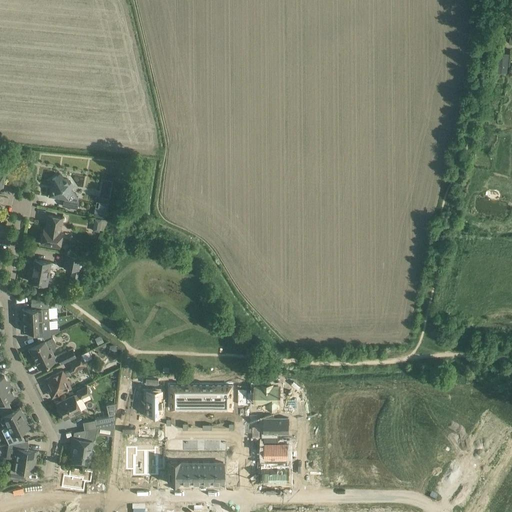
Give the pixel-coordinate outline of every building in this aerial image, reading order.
[(509,55),(498,53),(498,65),(508,66),(509,55)] [(77,199),(77,197),(71,188),(74,186),(69,179),(63,178),(58,172),(60,175),(49,182),(51,184),(49,196),(64,199),(62,206),(76,209),(78,199),(77,199)] [(103,218),(104,210),(94,208),(93,216),(103,218)] [(40,244),(59,247),(62,231),(60,230),(62,217),(48,215),(45,233),(42,233),(40,244)] [(94,218),(93,226),(100,227),(100,230),(103,231),(108,220),(101,219),(94,218)] [(80,256),(66,254),(64,267),(78,270),(80,256)] [(50,262),(34,259),(32,272),(30,271),(28,281),(46,284),(50,262)] [(49,319),(48,302),(35,302),(36,308),(22,309),(22,320),(49,319)] [(49,319),(22,320),(23,331),(37,331),(37,337),(50,336),(55,333),(55,329),(49,329),(49,319)] [(100,336),(94,339),(97,345),(103,343),(100,336)] [(55,342),(52,337),(29,349),(38,368),(56,360),(52,353),(53,352),(55,348),(56,346),(56,344),(55,342)] [(71,349),(57,356),(61,363),(75,356),(71,349)] [(74,372),(78,370),(77,369),(86,365),(81,354),(68,360),(74,372)] [(53,376),(44,380),(52,396),(68,389),(64,380),(66,379),(65,377),(70,374),(68,371),(63,372),(62,372),(62,371),(53,376)] [(0,390),(11,385),(10,383),(7,382),(4,376),(0,377),(0,390)] [(238,388),(238,404),(250,404),(250,402),(255,402),(268,402),(268,399),(278,399),(278,402),(279,402),(279,386),(272,386),(272,384),(270,384),(269,384),(269,385),(265,385),(265,384),(262,384),(262,386),(255,386),(255,391),(247,391),(247,388),(238,388)] [(12,387),(11,385),(0,390),(0,402),(14,396),(11,390),(12,387)] [(91,393),(87,385),(76,390),(77,393),(55,403),(63,420),(81,411),(76,400),(80,398),(80,399),(91,393)] [(170,385),(170,409),(182,409),(182,385),(170,385)] [(182,385),(182,409),(195,409),(195,385),(182,385)] [(195,385),(195,409),(207,409),(207,385),(195,385)] [(207,385),(207,409),(219,409),(219,385),(207,385)] [(219,385),(219,409),(232,409),(232,385),(219,385)] [(145,404),(145,405),(146,405),(146,414),(162,414),(162,405),(162,404),(162,400),(162,398),(162,397),(162,393),(162,390),(146,390),(146,399),(145,399),(146,399),(146,404),(145,404)] [(10,407),(0,412),(2,416),(1,417),(2,418),(1,419),(0,420),(0,422),(2,425),(5,427),(6,426),(24,417),(20,408),(12,411),(10,407)] [(114,424),(115,414),(94,418),(96,427),(114,424)] [(253,436),(253,437),(264,437),(278,437),(278,431),(287,431),(287,425),(288,425),(288,418),(274,418),(274,415),(265,415),(265,418),(260,418),(260,428),(262,428),(262,436),(253,436)] [(6,427),(1,429),(8,444),(28,440),(25,441),(20,432),(29,428),(24,417),(6,426),(6,427)] [(96,427),(86,429),(85,439),(73,437),(71,447),(73,448),(71,460),(89,463),(91,462),(92,461),(94,459),(95,457),(95,455),(95,453),(95,451),(94,450),(91,448),(92,440),(94,439),(96,427)] [(138,429),(138,437),(155,438),(155,429),(138,429)] [(264,437),(264,457),(271,457),(272,457),(275,457),(288,457),(288,443),(278,443),(278,437),(264,437)] [(28,440),(8,444),(6,457),(15,459),(34,462),(36,451),(27,450),(28,444),(28,440)] [(126,448),(126,470),(134,470),(134,476),(146,476),(146,456),(137,456),(137,448),(126,448)] [(146,456),(146,476),(158,476),(158,470),(165,470),(165,448),(155,448),(155,456),(146,456)] [(34,462),(15,459),(13,470),(10,469),(9,478),(24,481),(26,472),(33,473),(34,462)] [(168,462),(168,483),(179,483),(179,462),(168,462)] [(179,462),(179,483),(180,483),(190,483),(190,462),(180,462),(179,462)] [(190,462),(190,483),(201,483),(201,462),(190,462)] [(201,462),(201,483),(212,483),(212,462),(201,462)] [(212,462),(212,483),(223,483),(223,462),(212,462)] [(261,462),(261,473),(268,473),(268,482),(288,482),(288,468),(285,468),(285,462),(261,462)] [(64,476),(62,488),(68,489),(67,490),(75,491),(75,490),(81,491),(83,482),(91,483),(92,473),(70,469),(69,476),(64,476)]
